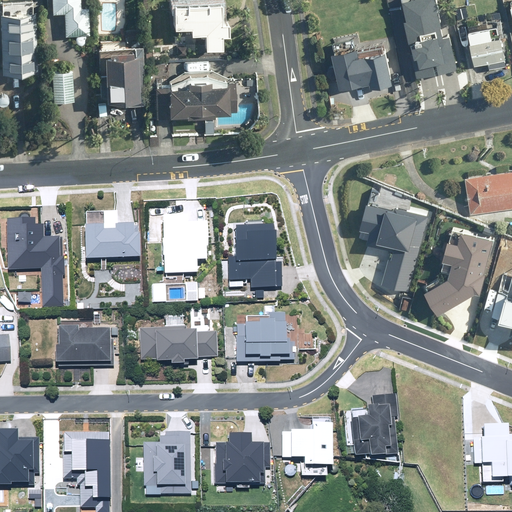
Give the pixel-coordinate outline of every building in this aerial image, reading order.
[(51,0),(53,14),(64,14),(65,36),(90,35),(88,7),(80,8),(79,0),(51,0)] [(420,74),(455,66),(449,37),(443,38),(434,0),(404,0),(413,41),(416,41),(418,52),(415,53),(420,74)] [(221,19),(221,4),(186,4),(186,6),(174,6),(174,29),(191,29),(191,34),(205,34),(205,50),(222,49),(222,36),(229,36),(229,19),(221,19)] [(0,13),(0,23),(2,74),(37,73),(35,13),(0,13)] [(504,38),(487,41),(486,34),(472,36),(477,65),(507,59),(504,38)] [(146,105),(143,48),(115,49),(115,42),(107,43),(108,50),(99,50),(101,97),(106,97),(106,103),(136,101),(136,105),(146,105)] [(178,47),(178,55),(186,55),(186,47),(178,47)] [(395,84),(389,52),(337,62),(342,90),(372,84),(373,88),(395,84)] [(52,74),(53,103),(74,102),(72,72),(52,74)] [(155,87),(156,119),(169,118),(186,117),(186,119),(204,118),(205,134),(214,134),(213,118),(214,118),(214,115),(230,114),(229,111),(237,111),(235,83),(226,83),(226,86),(210,87),(210,81),(187,82),(187,88),(169,89),(169,87),(155,87)] [(511,171),(467,178),(472,214),(511,208),(511,171)] [(394,246),(385,280),(406,286),(427,210),(387,200),(386,203),(368,198),(361,224),(370,227),(367,238),(394,246)] [(163,214),(165,273),(197,272),(197,258),(208,258),(207,246),(209,246),(208,220),(188,221),(188,213),(163,214)] [(7,217),(8,269),(41,268),(42,307),(63,307),(63,275),(65,275),(64,256),(62,256),(62,237),(60,237),(60,236),(45,236),(44,223),(35,224),(35,216),(7,217)] [(85,223),(87,258),(140,255),(139,225),(135,225),(134,223),(116,224),(116,227),(105,228),(104,222),(85,223)] [(251,279),(251,287),(283,286),(282,257),(277,258),(276,229),(274,230),(274,224),(236,225),(237,256),(228,256),(228,279),(251,279)] [(450,272),(427,286),(440,308),(476,286),(479,287),(494,234),(464,225),(460,237),(451,234),(446,253),(455,256),(450,272)] [(255,290),(256,298),(264,298),(264,290),(255,290)] [(18,302),(31,302),(32,293),(19,292),(18,302)] [(501,319),(499,324),(511,326),(511,294),(500,292),(493,317),(501,319)] [(220,306),(210,306),(210,320),(219,320),(220,306)] [(298,362),(299,348),(296,348),(296,340),(286,339),(287,315),(266,315),(266,324),(236,324),(235,365),(258,365),(258,368),(270,368),(270,366),(280,366),(280,362),(298,362)] [(185,329),(139,330),(140,362),(156,362),(156,365),(172,365),(172,368),(184,368),(183,365),(198,365),(198,359),(217,358),(216,334),(185,335),(185,329)] [(110,367),(110,334),(60,334),(59,351),(55,351),(55,366),(110,367)] [(312,336),(301,335),(301,360),(312,361),(312,336)] [(0,364),(9,364),(8,338),(0,338),(0,364)] [(395,397),(372,398),(372,411),(367,411),(367,421),(353,422),(355,460),(370,460),(370,463),(386,462),(386,453),(389,453),(389,432),(391,432),(390,414),(396,414),(395,397)] [(283,430),(282,454),(301,455),(300,473),(325,475),(326,465),(330,464),(332,421),(310,420),(309,431),(283,430)] [(471,435),(472,462),(486,462),(486,476),(507,476),(507,484),(511,483),(511,440),(511,441),(511,434),(504,434),(503,424),(480,424),(481,435),(471,435)] [(0,484),(35,484),(35,473),(39,473),(39,437),(18,437),(18,428),(0,428),(0,484)] [(142,440),(142,484),(145,484),(145,493),(190,492),(190,430),(166,431),(166,434),(158,434),(158,439),(142,440)] [(81,485),(81,507),(96,507),(95,511),(108,511),(109,432),(63,432),(63,478),(77,478),(77,485),(81,485)] [(214,483),(260,483),(260,473),(265,473),(265,467),(270,467),(270,442),(252,442),(252,433),(229,433),(229,442),(216,442),(216,464),(214,464),(214,483)]
